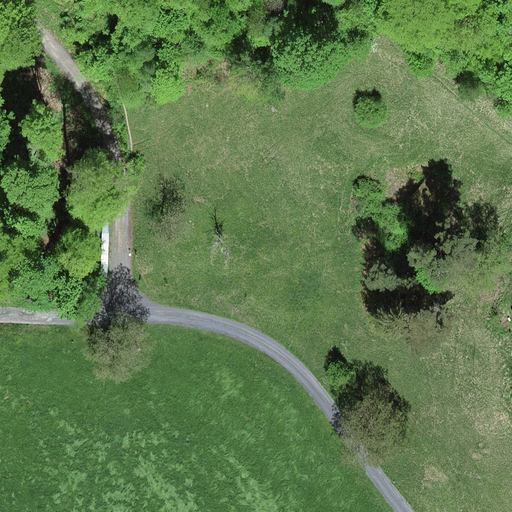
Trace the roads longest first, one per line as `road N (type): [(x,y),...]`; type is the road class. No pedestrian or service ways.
road 1 (track): [(121,308),(213,323),(259,342),(306,377),(409,511)]
road 2 (track): [(15,0),(75,77),(107,135),(121,185),(121,308)]
road 3 (track): [(121,308),(0,313)]
